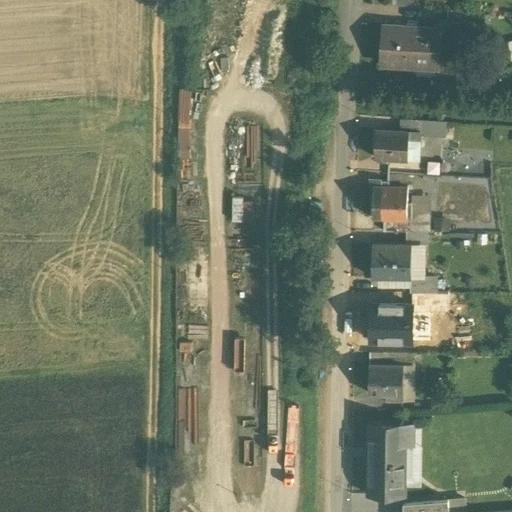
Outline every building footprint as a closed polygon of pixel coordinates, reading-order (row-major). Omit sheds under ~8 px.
[(448,10),(447,21),(471,23),(471,12),(448,10)] [(441,29),(384,25),(380,66),(415,68),(416,62),(438,64),(438,69),(439,69),(441,29)] [(186,155),(187,86),(177,86),(175,155),(186,155)] [(409,130),(409,140),(421,141),(421,134),(447,137),(448,123),(401,120),(401,129),(409,130)] [(376,128),(374,159),(408,161),(409,140),(409,130),(401,129),(376,128)] [(372,219),(384,219),(407,220),(408,202),(408,185),(373,185),(372,219)] [(263,197),(231,196),(230,219),(263,220),(263,197)] [(384,232),(405,232),(427,232),(430,232),(431,203),(408,202),(407,220),(384,219),(384,232)] [(405,232),(405,247),(411,247),(427,247),(427,232),(405,232)] [(405,247),(372,247),(371,281),(411,281),(411,280),(411,276),(411,247),(405,247)] [(411,280),(411,294),(436,294),(437,277),(411,276),(411,280)] [(411,303),(411,306),(448,307),(448,295),(436,294),(411,294),(411,303)] [(370,341),(384,341),(411,341),(411,306),(411,303),(372,302),(370,341)] [(384,341),(384,353),(395,353),(410,353),(411,341),(384,341)] [(369,352),(369,365),(394,365),(395,353),(384,353),(369,352)] [(394,365),(369,365),(369,396),(385,396),(385,401),(403,402),(404,365),(394,365)] [(412,425),(369,424),(368,496),(404,496),(405,446),(412,446),(412,425)] [(404,511),(448,511),(448,499),(404,503),(404,511)]
